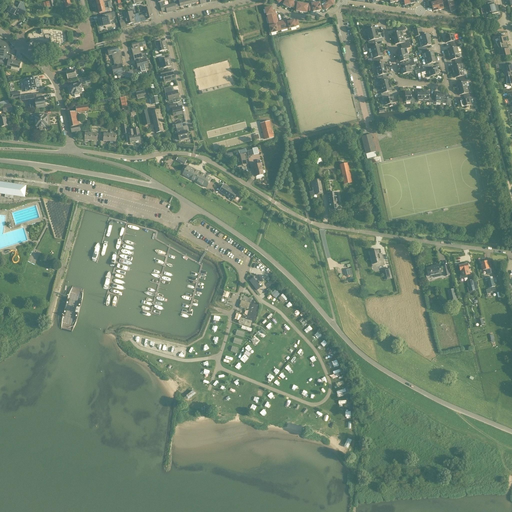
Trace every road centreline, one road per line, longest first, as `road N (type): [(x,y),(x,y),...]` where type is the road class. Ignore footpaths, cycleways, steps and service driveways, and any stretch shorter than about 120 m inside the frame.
road 1 (unclassified): [(511,253),(309,222),(193,155),(71,152)]
road 2 (tertiary): [(511,432),(368,360),(257,248),(162,188)]
road 3 (residential): [(432,14),(447,85),(402,84),(380,8)]
road 4 (tertiary): [(162,188),(0,160)]
road 5 (residential): [(193,137),(162,19)]
